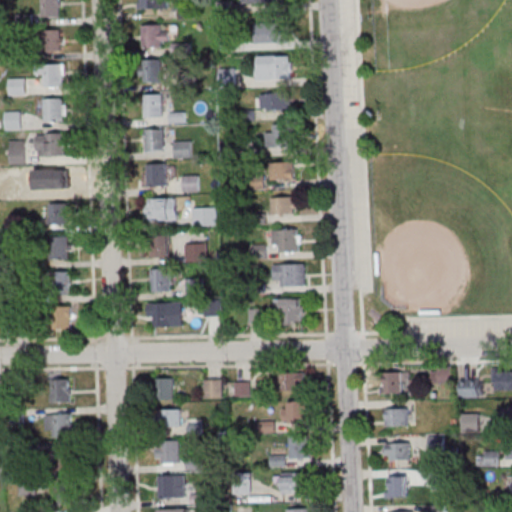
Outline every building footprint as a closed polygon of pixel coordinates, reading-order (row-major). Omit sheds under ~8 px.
[(60,0),(42,0),(42,18),(61,18),(60,0)] [(169,0),(139,0),(139,8),(169,8),(169,0)] [(287,23),(256,23),(256,43),(287,43),(287,23)] [(167,24),(144,24),(144,47),(167,47),(167,24)] [(42,52),(62,52),(62,30),(42,30),(42,52)] [(292,56),(257,56),(257,81),(292,81),(292,56)] [(163,60),(144,60),(144,84),(163,84),(163,60)] [(64,65),(39,65),(39,76),(45,76),(45,88),(64,88),(64,65)] [(27,95),(27,79),(10,79),(10,95),(27,95)] [(145,117),(163,117),(163,94),(145,94),(145,117)] [(290,111),(290,94),(262,94),(262,111),(290,111)] [(44,99),(44,123),(65,123),(65,99),(44,99)] [(291,148),(290,125),(274,126),(274,133),(265,133),(266,149),(291,148)] [(146,153),(166,153),(166,130),(146,130),(146,153)] [(40,134),(40,156),(67,156),(67,134),(40,134)] [(176,141),(176,158),(193,158),(193,141),(176,141)] [(270,163),(270,181),(295,181),(295,163),(270,163)] [(147,164),(147,187),(167,187),(167,164),(147,164)] [(48,191),(67,191),(67,168),(48,168),(48,191)] [(37,175),(20,175),(20,198),(37,198),(37,175)] [(198,176),(183,177),(184,193),(200,192),(198,176)] [(272,197),(272,214),(297,214),(297,197),(272,197)] [(148,221),(178,221),(178,199),(148,199),(148,221)] [(50,224),(69,224),(69,203),(50,203),(50,224)] [(273,229),(273,252),(301,252),(301,229),(273,229)] [(171,256),(171,235),(152,235),(152,256),(171,256)] [(50,259),(71,259),(71,237),(50,237),(50,259)] [(306,286),(306,264),(275,264),(275,286),(306,286)] [(171,268),(152,268),(152,291),(171,291),(171,268)] [(72,293),(72,271),(51,271),(51,293),(72,293)] [(305,298),(278,298),(278,321),(305,321),(305,298)] [(184,303),(154,303),(154,326),(184,326),(184,303)] [(53,307),(53,331),(72,331),(72,307),(53,307)] [(432,366),(432,383),(453,383),(453,366),(432,366)] [(511,389),(511,367),(494,367),(494,390),(511,389)] [(280,390),(306,390),(306,372),(280,372),(280,390)] [(383,372),(383,393),(404,393),(404,372),(383,372)] [(174,378),(158,378),(158,400),(174,400),(174,378)] [(484,398),(484,378),(461,378),(461,398),(484,398)] [(223,379),(204,379),(204,398),(223,398),(223,379)] [(50,403),(71,403),(71,380),(50,380),(50,403)] [(308,401),(283,401),(283,423),(308,423),(308,401)] [(409,408),(386,408),(386,426),(409,426),(409,408)] [(182,427),(182,409),(159,409),(159,427),(182,427)] [(463,431),(481,431),(481,413),(463,413),(463,431)] [(72,415),(46,415),(46,438),(72,438),(72,415)] [(290,458),(309,458),(309,435),(290,435),(290,458)] [(180,441),(160,441),(160,464),(180,464),(180,441)] [(411,460),(411,443),(386,443),(386,460),(411,460)] [(500,453),(478,453),(478,466),(500,466),(500,453)] [(306,472),(282,472),(282,493),(306,493),(306,472)] [(387,496),(408,496),(408,475),(387,475),(387,496)] [(186,476),(160,476),(160,498),(186,498),(186,476)] [(76,489),(61,489),(61,504),(76,504),(76,489)]
